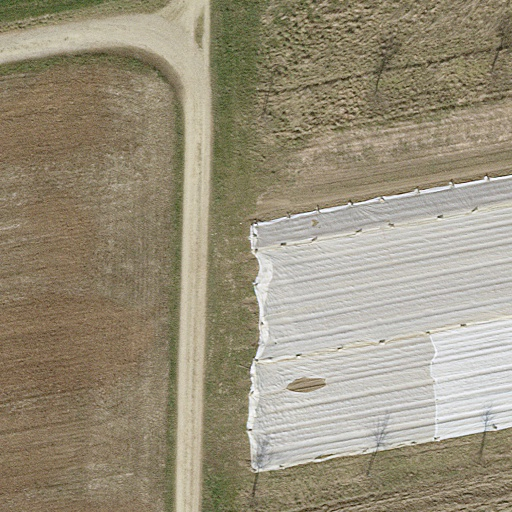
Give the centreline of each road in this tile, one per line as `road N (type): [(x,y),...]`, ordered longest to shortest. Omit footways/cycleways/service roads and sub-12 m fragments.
road 1 (track): [(198,20),(190,511)]
road 2 (track): [(0,51),(198,20)]
